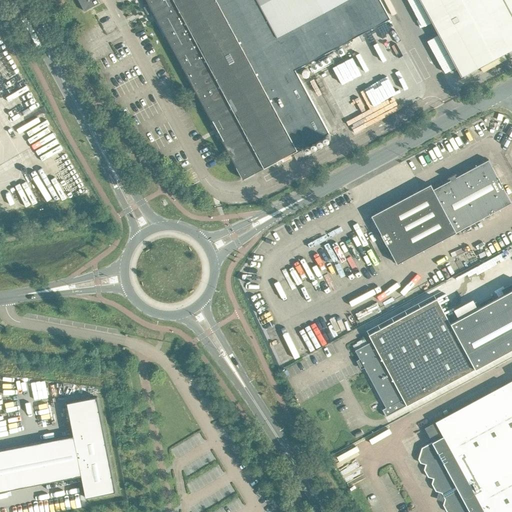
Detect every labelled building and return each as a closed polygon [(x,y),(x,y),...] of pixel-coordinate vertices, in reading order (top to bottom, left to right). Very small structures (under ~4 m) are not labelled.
[(99,3),(97,0),(78,0),(84,11),(99,3)] [(257,0),(146,0),(243,179),(329,133),(295,69),(315,59),(316,62),(334,52),(332,49),(390,18),(380,0),(345,0),(277,36),(257,0)] [(345,0),(257,0),(277,36),(345,0)] [(511,48),(511,14),(504,0),(421,0),(462,76),(511,48)] [(297,160),(305,156),(302,150),(294,154),(297,160)] [(511,202),(488,160),(456,177),(455,175),(456,174),(456,173),(448,178),(448,179),(449,178),(450,180),(434,189),(457,232),(511,202)] [(457,232),(434,189),(431,184),(430,184),(372,215),(371,215),(397,264),(457,232)] [(475,369),(511,348),(511,290),(494,300),(492,296),(479,303),(481,307),(451,323),(475,369)] [(406,405),(475,369),(451,323),(438,300),(369,336),(372,342),(403,399),(406,405)] [(403,399),(372,342),(356,350),(386,407),(403,399)] [(511,511),(511,392),(507,383),(436,422),(444,436),(433,442),(470,511),(511,511)] [(86,497),(116,491),(97,397),(67,403),(74,436),(0,450),(0,491),(81,476),(86,497)] [(406,405),(403,399),(386,407),(383,409),(386,416),(406,405)] [(470,511),(433,442),(422,448),(419,459),(421,462),(427,464),(425,469),(428,476),(429,476),(434,478),(433,483),(432,483),(436,490),(439,491),(438,494),(442,501),(445,502),(444,504),(447,511),(448,511),(450,511),(470,511)]
